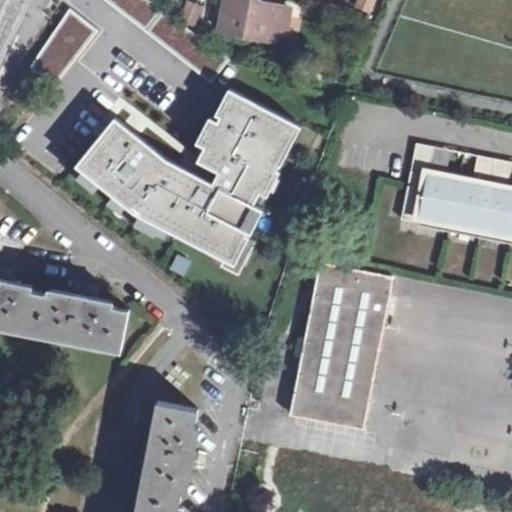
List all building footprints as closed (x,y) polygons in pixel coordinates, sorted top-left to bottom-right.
[(149,0),(102,0),(211,87),(233,59),(217,52),(149,0)] [(225,0),(219,29),(283,46),(291,11),(252,1),(252,0),(225,0)] [(357,0),(355,8),(372,15),(377,0),(357,0)] [(70,10),(30,68),(54,87),(98,33),(70,10)] [(114,119),(74,167),(132,216),(222,264),(258,197),(255,196),(293,127),(233,95),(196,164),(217,176),(211,187),(166,162),(114,119)] [(400,220),(511,241),(511,191),(507,191),(511,164),(511,163),(477,157),(471,184),(428,176),(433,149),(415,144),(406,185),(400,220)] [(392,277),(322,263),(292,411),(363,425),(392,277)] [(0,325),(111,348),(119,308),(87,301),(88,298),(81,297),(82,292),(63,288),(63,292),(58,291),(57,295),(5,285),(6,281),(0,279),(0,278),(0,276),(0,325)] [(184,442),(190,410),(147,401),(126,511),(170,511),(179,469),(182,470),(183,466),(187,467),(190,450),(186,449),(187,443),(184,442)]
